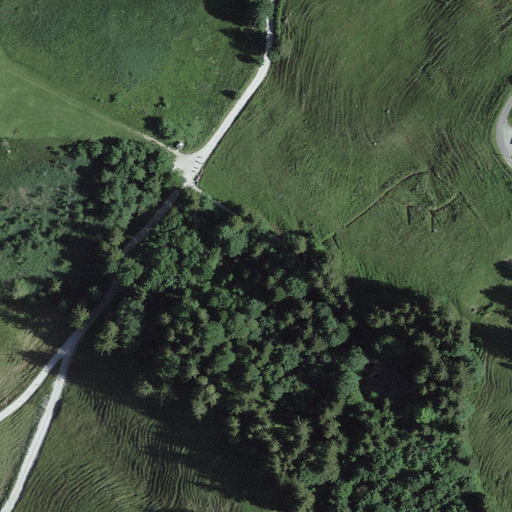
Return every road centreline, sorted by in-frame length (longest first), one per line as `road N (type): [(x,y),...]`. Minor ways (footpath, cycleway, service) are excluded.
road 1 (track): [(0,417),(104,306),(130,246),(176,194)]
road 2 (track): [(183,182),(266,63),(271,0)]
road 3 (track): [(6,511),(71,341)]
